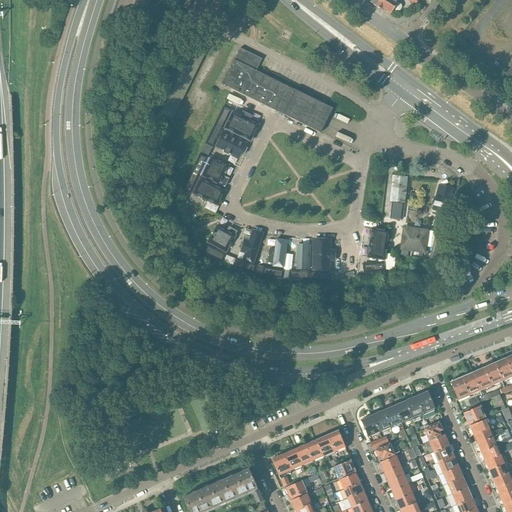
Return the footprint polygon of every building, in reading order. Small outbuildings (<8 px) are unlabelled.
[(168,0),(173,2),(188,9),(192,0),(168,0)] [(382,9),(391,14),(394,9),(397,11),(399,11),(401,7),(401,5),(398,3),(398,2),(394,0),(379,0),(375,7),(381,10),(382,9)] [(173,22),(168,33),(173,36),(179,25),(173,22)] [(205,55),(183,44),(150,108),(172,119),(205,55)] [(320,133),(320,132),(332,110),(332,109),(294,90),(256,71),(261,59),(240,48),(222,84),(320,133)] [(214,126),(222,129),(230,111),(223,108),(214,126)] [(232,112),(224,129),(250,141),(258,125),(232,112)] [(205,144),(213,147),(222,129),(214,126),(205,144)] [(216,147),(223,150),(223,153),(228,155),(230,154),(239,158),(240,155),(243,155),(246,149),(244,146),(246,144),(223,132),(216,147)] [(191,172),(198,176),(207,158),(200,154),(191,172)] [(211,157),(202,176),(221,186),(231,167),(211,157)] [(191,172),(182,190),(190,194),(198,176),(191,172)] [(392,176),(389,201),(390,201),(391,201),(404,203),(407,178),(392,176)] [(200,179),(192,193),(217,206),(225,191),(200,179)] [(446,213),(452,190),(438,186),(432,209),(446,213)] [(391,201),(389,218),(402,220),(402,214),(403,209),(404,203),(391,201)] [(437,213),(434,225),(447,228),(449,217),(450,216),(449,216),(437,213)] [(235,236),(217,226),(207,242),(226,253),(235,236)] [(235,268),(245,271),(254,273),(264,235),(258,233),(254,232),(248,229),(242,227),(227,264),(235,268)] [(403,227),(400,250),(424,253),(428,231),(403,227)] [(437,228),(430,258),(438,260),(446,230),(437,228)] [(372,229),(367,257),(384,260),(388,231),(372,229)] [(270,249),(268,262),(273,263),(272,267),(283,268),(286,241),(276,239),(275,250),(270,249)] [(330,241),(318,240),(314,240),(312,270),(328,271),(329,260),(334,260),(334,251),(329,251),(330,241)] [(297,245),(296,269),(308,270),(309,246),(297,245)] [(221,262),(225,255),(207,246),(203,253),(221,262)] [(383,263),(363,265),(364,273),(384,271),(383,263)] [(283,271),(263,267),(262,275),(282,279),(283,271)] [(309,280),(309,272),(289,271),(289,279),(309,280)] [(309,272),(309,280),(329,281),(330,273),(309,272)] [(499,362),(494,364),(502,382),(511,377),(511,375),(505,359),(504,359),(503,358),(499,360),(499,362)] [(479,391),(502,382),(494,364),(493,364),(491,363),(488,365),(488,366),(482,369),(481,368),(478,369),(477,371),(472,374),(479,391)] [(458,401),(479,391),(472,374),(468,375),(466,374),(463,376),(462,378),(457,380),(455,379),(452,380),(451,383),(450,383),(458,401)] [(420,396),(416,397),(423,414),(434,409),(427,393),(426,393),(424,393),(420,394),(420,396)] [(482,396),(482,397),(484,402),(491,399),(489,393),(482,396)] [(499,396),(496,397),(500,406),(499,406),(501,411),(505,409),(499,396)] [(406,402),(405,402),(412,418),(423,414),(416,397),(411,400),(409,399),(406,400),(406,402)] [(477,397),(468,401),(470,408),(484,402),(482,397),(478,399),(477,397)] [(491,399),(495,408),(499,406),(500,406),(496,397),(491,399)] [(398,405),(394,407),(401,423),(412,418),(405,402),(404,403),(402,402),(399,403),(398,405)] [(468,425),(485,417),(480,406),(463,413),(468,425)] [(384,411),(383,412),(390,428),(401,423),(394,407),(389,409),(387,408),(384,410),(384,411)] [(376,415),(372,417),(379,433),(390,428),(383,412),(382,412),(380,411),(377,413),(376,415)] [(499,414),(495,416),(499,424),(503,422),(499,414)] [(379,433),(372,417),(367,418),(366,418),(362,419),(361,421),(368,438),(373,435),(379,433)] [(473,434),(473,435),(476,434),(489,429),(485,419),(470,426),(471,429),(471,430),(472,434),(473,434)] [(424,429),(429,439),(443,433),(441,429),(442,428),(440,424),(439,424),(438,423),(424,429)] [(475,441),(477,444),(493,437),(495,436),(501,434),(507,431),(506,430),(502,432),(501,429),(491,433),(489,429),(476,434),(473,435),(474,437),(473,437),(475,441)] [(315,441),(322,457),(345,447),(338,431),(337,432),(336,431),(332,432),(332,434),(326,436),(324,435),(321,437),(321,439),(315,441)] [(414,440),(416,440),(414,434),(412,435),(411,434),(406,437),(411,449),(412,449),(417,447),(414,440)] [(444,435),(424,443),(427,448),(431,446),(433,452),(448,446),(448,444),(449,443),(447,440),(446,440),(444,435)] [(497,446),(493,437),(477,444),(478,448),(480,452),(481,453),(497,446)] [(384,445),(382,439),(370,444),(372,450),(384,445)] [(301,466),(322,457),(315,441),(313,440),(310,442),(310,443),(304,446),(303,445),(299,446),(299,448),(294,450),(301,466)] [(394,441),(385,446),(374,450),(375,451),(374,452),(375,456),(377,456),(379,460),(399,452),(394,441)] [(433,452),(438,462),(453,456),(451,452),(452,451),(451,447),(449,447),(448,446),(433,452)] [(500,455),(497,446),(481,453),(481,455),(482,458),(483,458),(484,462),(500,455)] [(412,449),(416,458),(420,456),(417,447),(412,449)] [(406,451),(410,460),(416,458),(412,449),(411,449),(406,451)] [(301,466),(294,450),(293,450),(292,450),(288,451),(288,453),(282,455),(281,454),(277,456),(277,457),(272,460),(279,476),(301,466)] [(504,464),(500,455),(484,462),(486,466),(487,469),(488,469),(488,470),(504,464)] [(399,465),(395,456),(379,462),(380,464),(379,465),(381,468),(382,468),(384,472),(399,465)] [(438,462),(442,473),(457,467),(457,466),(458,464),(456,461),(455,461),(453,456),(438,462)] [(418,459),(421,468),(426,466),(422,457),(418,459)] [(333,467),(338,479),(354,472),(352,467),(352,466),(351,462),(350,462),(349,460),(333,467)] [(508,473),(504,464),(488,470),(490,474),(489,474),(490,476),(492,479),(508,473)] [(403,475),(399,465),(384,472),(384,473),(383,474),(385,478),(386,478),(388,481),(403,475)] [(442,473),(447,484),(462,477),(460,473),(461,472),(459,468),(458,468),(457,467),(442,473)] [(262,500),(260,497),(258,491),(256,492),(255,489),(256,489),(247,469),(246,469),(247,470),(183,497),(182,497),(188,511),(202,511),(250,491),(255,503),(262,500)] [(355,473),(339,480),(343,489),(358,482),(358,481),(359,480),(358,477),(356,477),(355,473)] [(511,481),(508,473),(492,479),(494,483),(493,483),(495,487),(496,487),(496,488),(511,481)] [(407,484),(403,475),(388,481),(388,483),(387,483),(389,487),(390,487),(392,491),(407,484)] [(280,479),(283,487),(289,484),(286,477),(280,479)] [(447,484),(451,494),(467,488),(466,487),(467,486),(466,482),(464,482),(462,477),(447,484)] [(284,488),(285,489),(285,490),(286,494),(287,494),(290,500),(306,493),(301,481),(284,488)] [(511,482),(511,481),(496,488),(496,490),(498,494),(499,494),(500,498),(511,492),(511,482)] [(343,489),(347,498),(363,492),(362,491),(363,489),(362,486),(360,486),(358,482),(343,489)] [(411,494),(407,484),(392,491),(392,492),(391,493),(393,497),(394,497),(396,500),(411,494)] [(328,485),(323,487),(327,496),(332,494),(328,485)] [(451,494),(456,505),(471,498),(469,494),(470,492),(468,489),(467,489),(467,488),(451,494)] [(347,498),(351,507),(366,501),(366,500),(367,498),(365,495),(364,495),(363,492),(347,498)] [(511,492),(500,498),(501,501),(501,502),(502,505),(503,505),(504,506),(511,502),(511,492)] [(310,503),(306,494),(290,501),(292,505),(291,506),(293,509),(294,509),(294,510),(310,503)] [(415,503),(411,494),(396,500),(396,501),(395,502),(397,506),(398,506),(400,509),(415,503)] [(456,505),(459,511),(467,511),(476,509),(475,508),(476,506),(474,503),(473,503),(471,498),(456,505)] [(436,501),(440,509),(445,507),(441,499),(436,501)] [(351,507),(352,511),(365,511),(370,510),(370,509),(371,508),(369,504),(368,504),(366,501),(351,507)] [(256,511),(258,511),(265,509),(262,502),(254,506),(256,511)] [(433,502),(423,507),(425,510),(435,506),(433,502)] [(313,511),(310,503),(294,510),(294,511),(313,511)] [(419,511),(415,503),(400,509),(400,511),(399,511),(419,511)]
